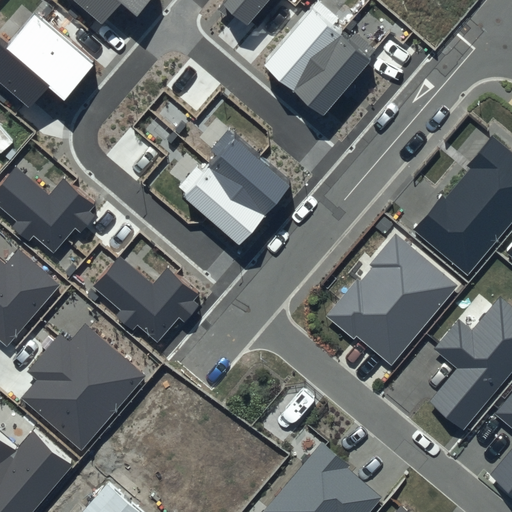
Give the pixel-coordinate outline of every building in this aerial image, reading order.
[(150,0),(75,0),(102,22),(119,1),(137,16),(150,0)] [(270,0),(226,0),(222,4),(248,26),(270,0)] [(374,56),(316,5),(265,64),(322,114),(374,56)] [(92,63),(34,14),(7,47),(0,41),(0,83),(29,108),(48,86),(62,97),(92,63)] [(511,208),(511,132),(490,113),(458,149),(475,164),(450,192),(435,179),(406,212),(465,263),(511,208)] [(291,183),(234,134),(181,194),(238,243),(291,183)] [(96,204),(64,177),(48,196),(15,168),(0,185),(0,207),(16,221),(12,226),(29,241),(34,236),(55,253),(76,228),(81,233),(95,217),(89,212),(96,204)] [(453,279),(390,225),(322,304),(384,358),(453,279)] [(60,285),(18,249),(4,264),(0,260),(0,338),(8,345),(60,285)] [(199,293),(168,266),(151,285),(119,258),(93,287),(120,310),(116,315),(133,330),(138,325),(158,342),(180,317),(185,322),(199,306),(193,301),(199,293)] [(511,359),(511,296),(506,303),(491,290),(461,324),(452,316),(430,342),(451,360),(421,395),(456,425),(511,359)] [(145,376),(85,324),(70,342),(59,333),(27,371),(38,380),(22,399),(82,450),(145,376)] [(226,404),(210,390),(194,410),(210,423),(226,404)] [(162,405),(149,394),(105,448),(117,458),(162,405)] [(511,395),(495,415),(511,428),(511,444),(487,474),(511,494),(511,395)] [(189,417),(172,403),(163,414),(164,416),(150,433),(164,446),(180,427),(181,427),(189,417)] [(19,448),(0,432),(0,511),(28,511),(72,461),(34,429),(19,448)] [(349,465),(321,442),(262,511),(369,511),(382,497),(347,468),(349,465)] [(144,511),(109,482),(83,511),(144,511)]
